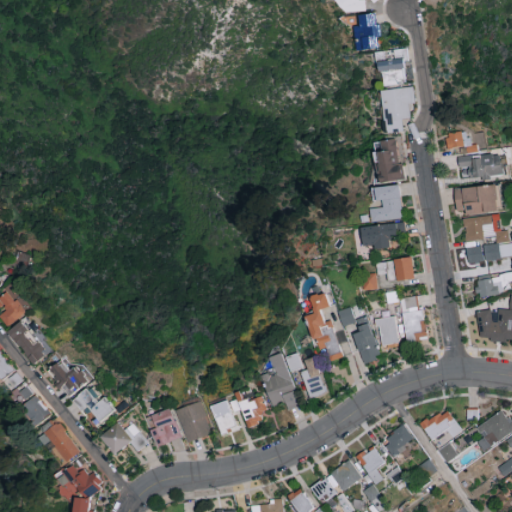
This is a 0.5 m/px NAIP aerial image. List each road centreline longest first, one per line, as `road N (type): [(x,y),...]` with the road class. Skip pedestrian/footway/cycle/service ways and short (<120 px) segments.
road 1 (residential): [(127,511),(149,486),(269,461),(425,378),(511,376)]
road 2 (residential): [(461,372),(425,139),(432,114),(415,9)]
road 3 (residential): [(132,501),(0,328)]
